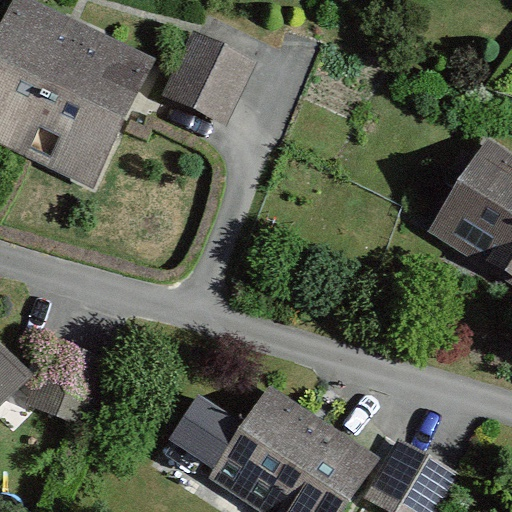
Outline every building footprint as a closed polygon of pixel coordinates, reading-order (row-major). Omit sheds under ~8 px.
[(0,148),(28,162),(33,164),(95,38),(26,4),(0,57),(0,148)] [(256,64),(193,35),(163,99),(226,128),(256,64)] [(95,38),(33,164),(97,196),(130,130),(159,70),(95,38)] [(511,170),(482,150),(429,232),(511,285),(511,170)] [(114,365),(50,342),(26,408),(90,431),(114,365)] [(0,346),(0,412),(33,378),(0,346)] [(242,432),(196,403),(169,445),(214,474),(211,479),(262,511),(344,511),(376,463),(267,393),(242,432)] [(445,511),(465,478),(397,440),(364,499),(386,511),(445,511)]
